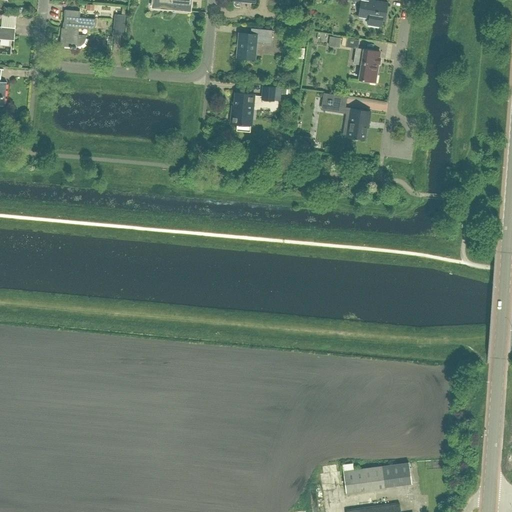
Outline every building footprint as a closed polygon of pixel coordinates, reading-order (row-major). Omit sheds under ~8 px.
[(381,27),(382,20),(384,20),(383,26),(384,26),(388,3),(369,0),(368,0),(353,0),(353,1),(361,2),(359,16),(369,18),(368,25),(381,27)] [(78,27),(89,28),(92,28),(95,26),(95,22),(96,20),(79,19),(80,11),(65,10),(64,28),(63,28),(61,45),(76,47),(81,46),(85,43),(86,39),(87,36),(78,35),(78,27)] [(125,15),(115,14),(113,34),(124,35),(125,15)] [(161,41),(188,41),(188,21),(161,21),(161,41)] [(0,39),(14,41),(13,49),(14,49),(16,28),(0,26),(0,39)] [(257,43),(266,44),(271,44),(272,30),(251,29),(251,34),(239,33),(237,58),(256,60),(257,43)] [(346,44),(358,46),(359,40),(347,38),(345,46),(346,46),(346,44)] [(377,75),(376,75),(377,72),(380,52),(364,49),(360,72),(359,80),(370,81),(370,82),(375,83),(377,75)] [(288,88),(276,87),(263,86),(262,100),(274,101),(274,100),(280,101),(281,93),(287,93),(288,88)] [(231,124),(237,125),(236,130),(250,132),(251,126),(252,126),(255,94),(235,93),(234,111),(232,111),(231,124)] [(345,108),(347,97),(334,95),(332,106),(345,108)] [(369,122),(371,112),(351,109),(352,109),(348,137),(347,137),(346,137),(355,139),(358,140),(358,139),(365,140),(367,121),(369,122)] [(293,148),(309,150),(311,137),(295,135),(293,148)] [(408,462),(353,470),(352,463),(342,464),(346,492),(411,483),(408,462)] [(401,511),(400,503),(347,510),(347,511),(401,511)]
